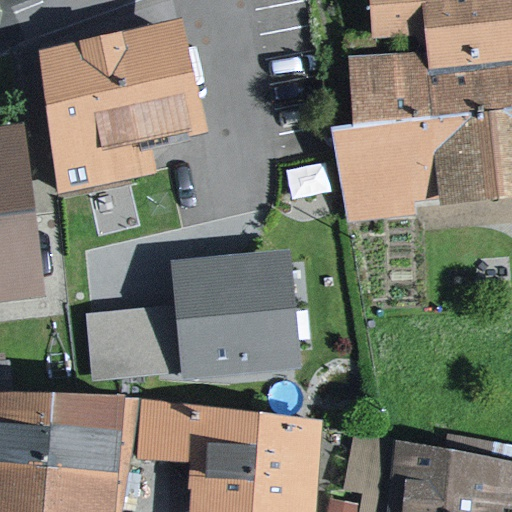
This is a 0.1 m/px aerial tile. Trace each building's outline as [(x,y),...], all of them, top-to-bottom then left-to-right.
[(447,44),(449,69),(511,62),(511,0),(371,0),(375,38),(416,35),(427,46),(447,44)] [(56,160),(54,160),(58,191),(113,179),(108,146),(186,128),(163,30),(42,56),(56,160)] [(511,62),(449,69),(368,73),(370,126),(511,111),(511,62)] [(447,189),(511,181),(511,111),(370,126),(332,130),(341,178),(444,168),(447,189)] [(0,219),(16,217),(6,138),(0,138),(0,219)] [(0,293),(25,290),(16,217),(0,219),(0,293)] [(94,380),(294,362),(285,256),(178,267),(181,305),(88,314),(94,380)] [(0,503),(102,511),(118,511),(138,399),(8,395),(0,395),(0,503)] [(308,511),(315,428),(146,405),(140,457),(195,460),(196,448),(211,449),(206,511),(308,511)] [(482,511),(483,503),(511,507),(511,466),(413,447),(407,511),(482,511)] [(333,497),(331,511),(358,511),(359,499),(333,497)]
